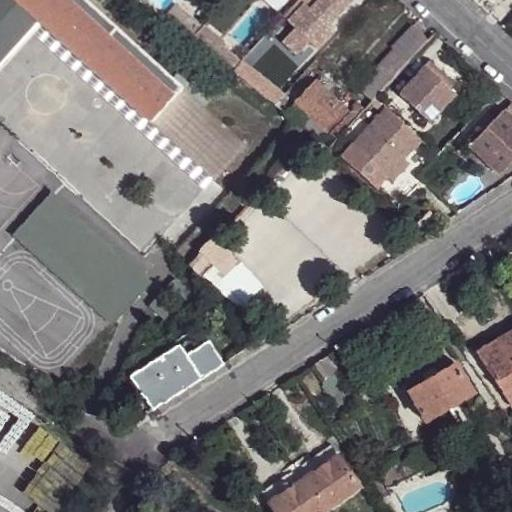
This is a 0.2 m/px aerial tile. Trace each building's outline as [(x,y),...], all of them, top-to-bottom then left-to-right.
[(0,0),(0,70),(41,26),(12,0),(0,0)] [(179,88),(83,0),(12,0),(41,26),(147,123),(179,88)] [(328,0),(294,0),(280,17),(285,21),(301,4),(315,16),(328,0)] [(314,48),(330,30),(315,16),(301,4),(285,21),(314,48)] [(184,18),(179,25),(188,32),(193,24),(184,18)] [(222,39),(203,24),(188,40),(208,55),(229,72),(240,60),(219,42),(222,39)] [(358,92),(368,101),(371,98),(425,40),(410,25),(389,47),(391,49),(373,69),(376,72),(358,92)] [(440,74),(425,61),(396,95),(427,122),(453,93),(447,88),(436,78),(440,74)] [(447,88),(450,84),(440,74),(436,78),(447,88)] [(342,110),(313,80),(292,100),(292,101),(323,130),(342,110)] [(253,92),(266,102),(271,96),(258,86),(253,92)] [(179,88),(147,123),(210,181),(212,182),(244,147),(239,143),(179,88)] [(315,139),(323,130),(292,101),(292,100),(281,112),(297,124),(315,139)] [(466,145),(475,154),(511,111),(511,106),(508,103),(500,112),(499,109),(466,145)] [(327,134),(331,139),(355,113),(350,109),(327,134)] [(383,109),(350,146),(392,183),(403,170),(392,161),(397,156),(402,160),(419,141),(383,109)] [(511,111),(475,154),(497,175),(511,157),(511,111)] [(397,156),(392,161),(403,170),(425,146),(419,141),(402,160),(397,156)] [(52,200),(20,236),(111,318),(144,282),(52,200)] [(173,283),(163,294),(183,311),(193,299),(173,283)] [(159,294),(148,306),(163,320),(174,309),(159,294)] [(511,327),(473,352),(500,392),(511,384),(511,327)] [(152,412),(221,366),(207,344),(185,359),(177,349),(137,374),(150,393),(142,398),(152,412)] [(323,380),(321,381),(336,404),(352,394),(337,371),(334,373),(323,356),(313,363),(323,380)] [(406,390),(424,421),(471,392),(453,363),(406,390)] [(130,379),(142,398),(150,393),(137,374),(130,379)] [(511,405),(511,384),(500,392),(509,407),(511,405)] [(329,445),(300,467),(307,476),(337,455),(329,445)] [(408,459),(377,474),(384,488),(427,469),(417,449),(406,454),(408,459)] [(358,488),(337,455),(307,476),(302,479),(324,511),(358,488)] [(498,464),(465,484),(472,496),(506,477),(498,464)] [(302,479),(307,476),(300,467),(296,469),(302,479)] [(298,482),(302,479),(296,469),(291,472),(298,482)] [(298,482),(291,472),(262,492),(268,502),(298,482)] [(275,511),(322,511),(324,511),(302,479),(298,482),(268,502),(275,511)]
